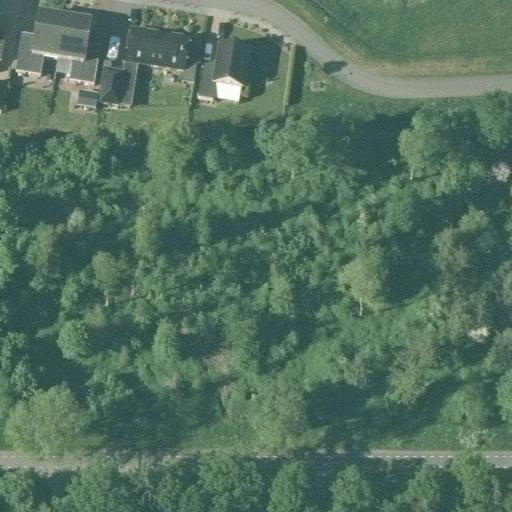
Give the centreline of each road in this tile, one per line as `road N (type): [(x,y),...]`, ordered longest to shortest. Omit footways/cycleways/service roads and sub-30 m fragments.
road 1 (tertiary): [(511,464),(0,465)]
road 2 (residential): [(211,0),(269,13),(365,84),(511,86)]
